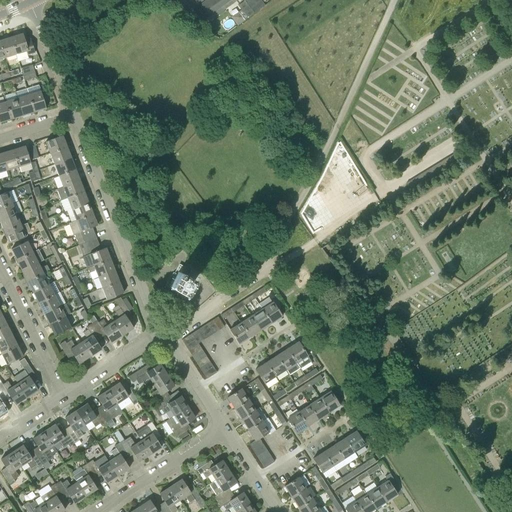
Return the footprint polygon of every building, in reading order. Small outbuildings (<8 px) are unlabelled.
[(204,0),(198,5),(211,21),(236,3),(233,0),(204,0)] [(238,5),(247,18),(254,13),(244,0),(238,5)] [(241,10),(231,16),(237,25),(247,18),(241,10)] [(27,54),(35,52),(30,39),(25,40),(23,34),(11,37),(16,54),(18,58),(22,57),(20,53),(26,51),(27,54)] [(0,42),(5,58),(16,54),(11,37),(0,40),(0,42)] [(22,75),(34,71),(32,65),(31,65),(30,61),(22,64),(23,68),(20,69),(22,75)] [(24,81),(36,77),(34,71),(22,75),(24,81)] [(29,95),(34,112),(46,108),(40,91),(29,95)] [(22,116),(34,112),(29,95),(17,98),(22,116)] [(11,119),(22,116),(17,98),(6,102),(11,119)] [(0,122),(11,119),(6,102),(0,103),(0,122)] [(50,153),(66,147),(62,135),(45,142),(50,153)] [(32,159),(39,157),(35,145),(28,147),(32,159)] [(19,167),(30,163),(25,146),(13,150),(19,167)] [(54,164),(71,158),(66,147),(50,153),(54,164)] [(7,170),(19,167),(13,150),(2,153),(7,170)] [(407,183),(413,192),(463,161),(458,152),(407,183)] [(58,176),(75,169),(71,158),(54,164),(58,176)] [(63,187),(79,180),(75,169),(58,176),(63,187)] [(67,198),(84,192),(79,180),(63,187),(67,198)] [(4,190),(13,186),(11,181),(2,185),(4,190)] [(0,207),(12,203),(7,192),(0,194),(0,207)] [(71,209),(88,203),(84,192),(67,198),(71,209)] [(0,220),(16,214),(12,203),(0,207),(0,220)] [(71,222),(93,214),(88,203),(71,209),(67,211),(71,222)] [(0,221),(4,232),(21,226),(16,214),(0,220),(0,221)] [(77,240),(94,233),(92,227),(97,225),(93,214),(71,222),(75,233),(74,234),(77,240)] [(47,229),(51,227),(47,219),(42,221),(47,229)] [(39,232),(44,230),(40,222),(35,224),(39,232)] [(9,244),(25,237),(21,226),(4,232),(9,244)] [(43,240),(48,238),(44,230),(39,232),(43,240)] [(94,233),(77,240),(79,246),(96,238),(94,233)] [(96,238),(79,246),(81,251),(98,244),(96,238)] [(16,260),(32,252),(27,241),(11,249),(16,260)] [(54,255),(59,252),(55,244),(50,246),(54,255)] [(88,268),(110,259),(106,248),(101,250),(98,244),(81,251),(83,256),(82,257),(87,268),(88,268)] [(22,271),(38,263),(32,252),(16,260),(22,271)] [(58,262),(63,260),(60,252),(59,252),(54,255),(58,262)] [(98,277),(114,270),(110,259),(88,268),(92,279),(98,277)] [(27,282),(43,274),(50,270),(47,265),(41,268),(38,263),(22,271),(27,282)] [(62,278),(67,275),(63,267),(58,270),(62,278)] [(102,288),(119,282),(114,270),(98,277),(102,288)] [(170,288),(186,296),(194,281),(178,272),(170,288)] [(33,292),(49,284),(43,274),(27,282),(33,292)] [(66,286),(71,283),(67,275),(62,278),(66,286)] [(75,286),(80,284),(76,276),(71,278),(75,286)] [(107,300),(123,293),(119,282),(102,288),(107,300)] [(38,303),(54,295),(49,284),(33,292),(38,303)] [(79,294),(84,292),(80,284),(75,286),(79,294)] [(252,295),(255,299),(266,292),(263,288),(252,295)] [(73,299),(78,297),(73,289),(69,291),(73,299)] [(44,314),(60,306),(54,295),(38,303),(44,314)] [(242,301),(244,305),(255,299),(252,295),(242,301)] [(77,307),(82,305),(78,297),(73,299),(77,307)] [(86,308),(91,306),(87,297),(82,300),(86,308)] [(113,321),(122,336),(133,329),(125,317),(130,313),(120,298),(114,300),(120,308),(115,312),(119,317),(113,321)] [(231,308),(234,312),(244,305),(242,301),(231,308)] [(262,309),(271,323),(282,316),(273,302),(262,309)] [(49,325),(65,317),(60,306),(44,314),(49,325)] [(220,315),(223,319),(234,312),(231,308),(220,315)] [(260,330),(271,323),(262,309),(251,316),(260,330)] [(84,321),(88,318),(84,310),(80,312),(84,321)] [(73,324),(77,322),(72,313),(68,315),(73,324)] [(250,337),(260,330),(251,316),(240,323),(250,337)] [(55,335),(71,327),(65,317),(49,325),(55,335)] [(219,330),(224,327),(218,317),(212,320),(219,330)] [(111,343),(122,336),(113,321),(107,325),(103,319),(98,323),(97,320),(96,320),(95,319),(91,321),(92,323),(91,323),(98,334),(103,331),(111,343)] [(213,334),(219,330),(212,320),(207,324),(213,334)] [(80,342),(90,357),(101,349),(93,337),(98,334),(91,323),(86,327),(88,329),(83,332),(85,334),(79,338),(81,342),(80,342)] [(239,344),(250,337),(240,323),(230,330),(239,344)] [(208,337),(213,334),(207,324),(202,327),(208,337)] [(0,341),(12,335),(6,325),(0,327),(0,341)] [(203,340),(208,337),(202,327),(196,331),(203,340)] [(198,344),(203,340),(196,331),(191,334),(195,339),(198,344)] [(195,339),(191,334),(182,340),(185,345),(195,339)] [(0,351),(1,354),(17,346),(12,335),(0,341),(0,351)] [(199,345),(198,344),(195,339),(185,345),(189,351),(199,345)] [(79,364),(90,357),(80,342),(75,346),(71,340),(66,343),(64,341),(59,344),(66,355),(71,352),(79,364)] [(288,349),(297,363),(308,356),(298,342),(288,349)] [(189,351),(193,357),(202,350),(199,345),(189,351)] [(1,354),(7,365),(23,357),(17,346),(1,354)] [(296,364),(297,363),(288,349),(277,356),(286,370),(287,369),(289,373),(298,367),(296,364)] [(196,362),(206,356),(202,350),(193,357),(196,362)] [(196,362),(199,367),(209,361),(206,356),(196,362)] [(275,377),(286,370),(277,356),(266,363),(275,377)] [(23,368),(28,365),(24,359),(19,362),(23,368)] [(199,367),(203,373),(213,367),(209,361),(199,367)] [(265,384),(275,377),(266,363),(255,370),(265,384)] [(149,378),(153,384),(167,375),(160,364),(148,371),(145,367),(129,377),(132,382),(140,377),(143,382),(149,378)] [(17,383),(27,398),(38,390),(30,379),(35,375),(28,365),(23,368),(24,370),(20,374),(23,379),(17,383)] [(203,373),(207,379),(217,372),(213,367),(203,373)] [(305,375),(307,379),(318,372),(316,368),(305,375)] [(155,405),(165,399),(162,394),(174,386),(167,375),(153,384),(157,390),(151,394),(154,399),(152,400),(155,405)] [(294,382),(297,386),(307,379),(305,375),(294,382)] [(309,382),(311,386),(322,379),(320,375),(309,382)] [(260,392),(264,389),(257,378),(253,381),(260,392)] [(16,405),(27,398),(17,383),(11,387),(8,381),(3,385),(1,382),(0,382),(0,391),(3,396),(8,393),(16,405)] [(133,405),(138,402),(132,391),(126,395),(119,382),(108,390),(117,404),(123,400),(127,406),(132,403),(133,405)] [(283,389),(286,393),(297,386),(294,382),(283,389)] [(298,389),(301,393),(311,386),(309,382),(298,389)] [(234,409),(248,400),(241,389),(227,398),(234,409)] [(267,402),(271,400),(264,389),(260,392),(267,402)] [(272,396),(275,400),(286,393),(283,389),(272,396)] [(287,396),(290,399),(301,393),(298,389),(287,396)] [(99,412),(107,423),(112,419),(110,417),(115,414),(111,408),(117,404),(108,390),(97,397),(104,409),(99,412)] [(320,398),(329,413),(339,406),(330,391),(320,398)] [(173,416),(188,407),(181,396),(169,404),(165,399),(155,405),(158,410),(161,409),(164,414),(170,410),(173,416)] [(277,402),(279,406),(290,399),(287,396),(277,402)] [(318,420),(329,413),(320,398),(309,405),(318,420)] [(241,420),(255,410),(248,400),(234,409),(241,420)] [(274,413),(278,410),(271,400),(267,402),(274,413)] [(101,426),(107,423),(99,412),(94,415),(87,403),(76,411),(85,425),(91,421),(95,427),(100,424),(101,426)] [(307,426),(318,420),(309,405),(298,412),(307,426)] [(172,432),(176,437),(186,431),(183,426),(195,418),(188,407),(173,416),(177,422),(172,426),(175,431),(172,432)] [(296,433),(307,426),(298,412),(294,415),(290,409),(285,413),(288,419),(287,419),(296,433)] [(248,431),(262,421),(255,410),(241,420),(248,431)] [(281,424),(285,422),(278,410),(274,413),(281,424)] [(67,433),(74,444),(79,440),(78,438),(83,435),(79,429),(85,425),(76,411),(65,418),(72,430),(67,433)] [(270,432),(269,432),(262,421),(248,431),(255,441),(259,439),(270,432)] [(141,440),(150,455),(161,448),(153,436),(158,432),(151,422),(141,428),(146,436),(141,440)] [(69,447),(74,444),(67,433),(62,436),(55,424),(44,431),(53,446),(59,442),(63,448),(68,445),(69,447)] [(35,454),(42,465),(47,461),(48,462),(53,459),(47,450),(53,446),(44,431),(33,439),(40,450),(35,454)] [(345,438),(354,452),(365,445),(356,431),(345,438)] [(139,462),(150,455),(141,440),(135,444),(131,438),(130,439),(129,437),(123,441),(123,440),(119,443),(126,453),(131,450),(139,462)] [(344,459),(354,452),(345,438),(334,445),(344,459)] [(249,445),(253,450),(263,444),(259,439),(255,441),(249,445)] [(108,461),(118,475),(129,468),(121,456),(126,453),(119,443),(114,446),(115,448),(111,452),(114,457),(108,461)] [(253,450),(257,456),(266,450),(263,444),(253,450)] [(37,468),(42,465),(35,454),(30,457),(23,445),(11,452),(21,467),(27,463),(31,469),(36,465),(37,468)] [(333,466),(344,459),(334,445),(324,452),(333,466)] [(257,456),(261,462),(270,456),(266,450),(257,456)] [(8,471),(3,475),(10,485),(15,482),(14,480),(19,476),(15,471),(21,467),(11,452),(0,459),(8,471)] [(322,473),(333,466),(324,452),(313,459),(322,473)] [(261,462),(264,468),(274,462),(270,456),(261,462)] [(107,482),(118,475),(108,461),(103,465),(97,457),(87,464),(93,474),(99,471),(107,482)] [(215,481),(229,471),(222,460),(210,468),(207,463),(197,470),(200,475),(202,473),(205,478),(211,475),(215,481)] [(76,482),(86,496),(97,489),(89,477),(93,474),(87,464),(82,467),(83,469),(78,472),(82,478),(76,482)] [(46,467),(36,474),(39,479),(49,472),(46,467)] [(317,480),(321,478),(315,467),(311,469),(317,480)] [(218,502),(228,495),(225,490),(237,482),(229,471),(215,481),(210,484),(217,495),(214,496),(218,502)] [(291,497),(306,488),(299,478),(284,487),(291,497)] [(170,486),(180,501),(186,497),(189,502),(194,499),(200,508),(205,505),(194,488),(189,491),(181,479),(170,486)] [(75,503),(86,496),(76,482),(70,486),(67,480),(62,483),(60,481),(55,484),(63,494),(67,491),(75,503)] [(377,488),(386,502),(397,495),(388,481),(377,488)] [(40,497),(44,503),(50,511),(61,511),(65,510),(57,498),(63,494),(55,484),(50,488),(51,490),(40,497)] [(162,509),(164,511),(174,511),(177,511),(173,505),(180,501),(170,486),(159,494),(167,506),(162,509)] [(298,508),(312,499),(306,488),(291,497),(298,508)] [(376,509),(386,502),(377,488),(366,495),(376,509)] [(362,511),(370,511),(376,509),(366,495),(363,490),(353,497),(356,501),(362,511)] [(235,511),(236,511),(250,503),(243,493),(231,500),(228,495),(218,502),(221,506),(223,505),(227,510),(232,507),(235,511)] [(300,511),(315,511),(319,510),(312,499),(298,508),(300,511)] [(164,511),(162,509),(156,511),(149,500),(138,507),(141,511),(164,511)] [(50,511),(44,503),(38,507),(34,501),(30,504),(28,501),(23,505),(27,511),(50,511)] [(347,511),(362,511),(356,501),(345,509),(347,511)] [(255,511),(250,503),(236,511),(255,511)]
